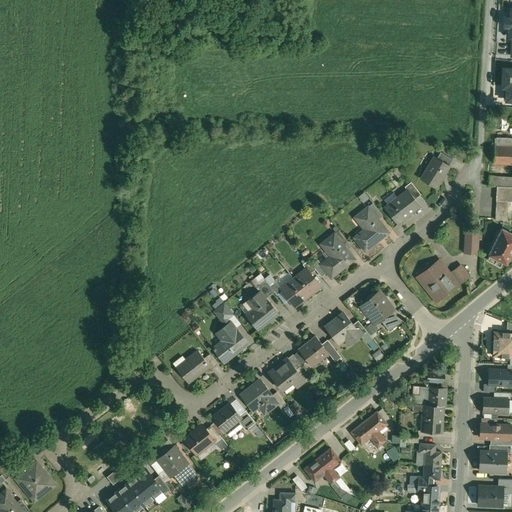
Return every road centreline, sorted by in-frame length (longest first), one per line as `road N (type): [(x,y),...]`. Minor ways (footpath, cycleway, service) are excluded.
road 1 (residential): [(379,263),(200,401),(147,375),(55,443),(77,491),(53,511)]
road 2 (residential): [(439,336),(248,485)]
road 3 (residential): [(456,322),(465,346),(454,511)]
road 4 (residential): [(491,0),(479,157)]
road 5 (residential): [(479,157),(444,208),(379,263)]
